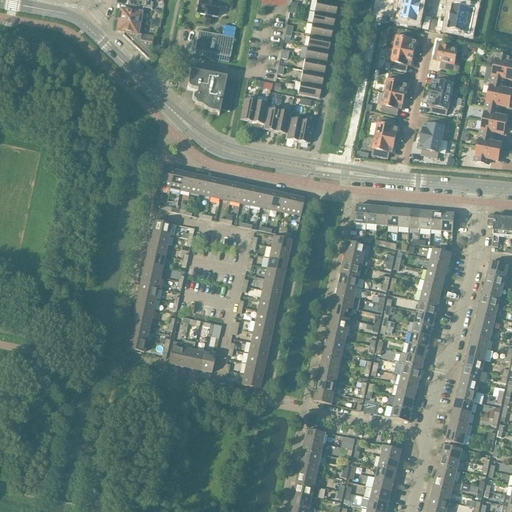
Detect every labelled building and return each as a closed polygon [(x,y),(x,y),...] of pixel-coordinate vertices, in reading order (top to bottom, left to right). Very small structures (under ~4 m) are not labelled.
[(142,0),(129,0),(128,6),(143,9),(145,2),(143,2),(142,0)] [(218,0),(204,0),(205,1),(201,0),(198,0),(196,14),(217,18),(220,3),(218,3),(218,0)] [(337,4),(316,0),(314,13),(334,17),(337,4)] [(398,0),(398,6),(420,11),(421,0),(398,0)] [(452,5),(450,17),(472,21),(474,10),(469,8),(467,8),(468,4),(462,3),(461,7),(452,5)] [(127,12),(120,11),(118,21),(138,25),(140,15),(142,15),(143,9),(128,6),(127,12)] [(397,6),(395,19),(397,19),(395,25),(407,27),(408,22),(417,23),(419,11),(420,11),(398,6),(397,6)] [(334,17),(314,13),(311,24),(332,29),(334,17)] [(450,17),(447,30),(456,32),(455,36),(461,37),(462,33),(463,33),(469,35),(472,21),(450,17)] [(140,42),(141,35),(137,35),(138,25),(118,21),(117,32),(123,33),(123,36),(122,36),(149,62),(149,61),(152,44),(140,42)] [(332,29),(311,24),(309,36),(330,40),(332,29)] [(380,46),(386,48),(390,29),(383,28),(380,46)] [(198,32),(194,52),(230,58),(233,39),(198,32)] [(414,36),(398,32),(396,38),(393,51),(413,55),(415,47),(416,42),(413,41),(414,36)] [(153,38),(141,35),(140,42),(152,44),(153,38)] [(330,40),(309,36),(307,48),(327,52),(330,40)] [(460,60),(462,53),(457,52),(457,51),(451,50),(451,46),(443,44),(442,48),(440,48),(437,63),(441,64),(440,70),(456,73),(457,67),(454,66),(456,59),(460,60)] [(327,52),(307,48),(305,60),(325,64),(327,52)] [(411,63),(413,55),(393,51),(391,63),(390,69),(406,73),(407,67),(410,68),(411,63)] [(511,63),(508,62),(509,58),(497,55),(496,60),(495,60),(494,69),(511,72),(511,63)] [(325,64),(305,60),(302,72),(323,76),(325,64)] [(511,81),(511,72),(494,69),(492,78),(491,82),(504,85),(504,80),(511,81)] [(226,78),(188,71),(190,74),(187,84),(187,85),(188,86),(188,87),(188,88),(189,88),(190,89),(191,89),(197,90),(197,94),(194,95),(193,96),(193,97),(192,98),(192,99),(193,100),(194,101),(195,102),(195,103),(195,104),(196,105),(197,105),(199,106),(201,107),(203,108),(206,111),(207,111),(208,111),(211,112),(216,113),(218,117),(219,111),(222,111),(229,113),(235,82),(228,80),(228,81),(225,80),(226,78)] [(323,76),(302,72),(300,83),(320,87),(323,76)] [(405,79),(388,76),(387,81),(384,94),(404,98),(406,91),(405,90),(406,85),(403,85),(405,79)] [(450,98),(453,85),(454,79),(438,76),(437,82),(434,81),(433,86),(432,86),(431,94),(450,98)] [(511,92),(511,91),(503,89),(504,85),(491,82),(490,87),(488,96),(510,100),(511,92)] [(320,87),(300,83),(297,96),(318,100),(320,87)] [(402,106),(404,98),(384,94),(381,107),(382,107),(381,113),(397,116),(398,110),(401,111),(402,106)] [(448,111),(450,98),(431,94),(429,101),(429,102),(428,107),(431,107),(430,113),(446,116),(448,111)] [(509,109),(510,100),(488,96),(486,104),(487,104),(486,109),(498,111),(499,107),(509,109)] [(256,103),(252,123),(263,126),(267,110),(268,105),(266,105),(267,100),(257,98),(256,103)] [(256,103),(243,100),(239,121),(252,123),(256,103)] [(507,118),(497,116),(498,111),(486,109),(485,113),(484,113),(483,122),(505,127),(507,118)] [(278,112),(267,110),(263,126),(262,130),(274,133),(278,112)] [(291,115),(278,112),(274,133),(285,135),(286,135),(289,119),(290,120),(291,115)] [(301,122),(290,120),(289,119),(286,135),(285,135),(284,140),(297,142),(301,122)] [(395,123),(379,119),(378,125),(375,137),(395,142),(396,134),(397,129),(394,128),(395,123)] [(441,141),(444,129),(444,128),(445,123),(429,119),(427,125),(424,124),(423,129),(422,137),(441,141)] [(313,124),(301,122),(297,142),(309,145),(313,124)] [(503,136),(505,127),(483,122),(481,131),(480,136),(493,138),(494,134),(503,136)] [(501,145),(492,143),(493,138),(480,136),(479,140),(477,149),(500,153),(501,145)] [(393,149),(395,142),(375,137),(372,150),(371,156),(387,160),(389,154),(392,154),(393,149)] [(439,154),(441,141),(422,137),(420,145),(419,150),(422,151),(421,156),(437,160),(438,154),(439,154)] [(498,162),(500,153),(477,149),(475,158),(476,158),(475,163),(487,165),(488,160),(498,162)] [(173,172),(163,169),(159,187),(169,189),(173,172)] [(183,174),(173,172),(169,189),(179,191),(183,174)] [(193,176),(183,174),(179,191),(189,194),(193,176)] [(203,178),(193,176),(189,194),(199,196),(203,178)] [(213,180),(203,178),(199,196),(209,198),(213,180)] [(223,182),(213,180),(209,198),(219,200),(223,182)] [(233,185),(223,182),(219,200),(229,202),(233,185)] [(243,187),(233,185),(229,202),(239,204),(243,187)] [(253,189),(243,187),(239,204),(249,207),(253,189)] [(263,191),(253,189),(249,207),(259,209),(263,191)] [(273,193),(263,191),(259,209),(269,211),(273,193)] [(283,196),(273,193),(269,211),(279,213),(283,196)] [(293,198),(283,196),(279,213),(289,215),(293,198)] [(304,200),(293,198),(289,215),(300,218),(304,200)] [(368,208),(356,206),(355,224),(366,225),(368,208)] [(378,208),(368,208),(366,225),(377,226),(378,208)] [(389,209),(378,208),(377,226),(388,227),(389,209)] [(400,210),(389,209),(388,227),(398,228),(400,210)] [(409,229),(411,211),(400,210),(398,228),(409,229)] [(420,230),(421,212),(411,211),(409,229),(420,230)] [(431,231),(432,213),(421,212),(420,230),(431,231)] [(441,232),(443,214),(432,213),(431,231),(441,232)] [(453,233),(454,215),(443,214),(441,232),(453,233)] [(511,239),(511,220),(495,219),(495,218),(495,217),(494,217),(494,216),(493,216),(492,215),(491,215),(490,216),(489,216),(489,217),(488,218),(487,228),(494,229),(492,248),(498,249),(499,238),(511,239)] [(171,226),(153,222),(151,233),(168,237),(171,226)] [(168,237),(151,233),(149,243),(166,247),(168,237)] [(191,242),(192,235),(188,235),(182,234),(181,240),(187,241),(191,242)] [(291,241),(273,238),(271,249),(288,252),(291,241)] [(166,247),(149,243),(146,254),(164,258),(166,247)] [(366,246),(348,243),(346,254),(363,257),(366,246)] [(288,252),(271,249),(268,259),(286,263),(288,252)] [(448,265),(451,254),(433,250),(430,261),(448,265)] [(164,258),(146,254),(144,265),(162,268),(164,258)] [(363,257),(346,254),(343,264),(361,268),(363,257)] [(286,263),(268,259),(266,270),(284,274),(286,263)] [(445,276),(448,265),(430,261),(428,271),(445,276)] [(505,278),(508,267),(491,263),(488,274),(505,278)] [(367,269),(361,268),(343,264),(341,275),(359,279),(365,280),(367,269)] [(162,268),(144,265),(142,275),(159,279),(162,268)] [(284,274),(266,270),(264,280),(282,284),(284,274)] [(443,286),(445,276),(428,271),(425,282),(443,286)] [(503,289),(505,278),(488,274),(485,284),(503,289)] [(159,279),(142,275),(139,286),(157,290),(159,279)] [(359,279),(341,275),(339,285),(356,289),(359,279)] [(282,284),(264,280),(262,291),(279,295),(282,284)] [(440,297),(443,286),(425,282),(423,292),(440,297)] [(500,299),(503,289),(485,284),(483,295),(500,299)] [(356,289),(339,285),(337,296),(354,300),(356,289)] [(157,290),(139,286),(137,297),(155,300),(157,290)] [(279,295),(262,291),(259,302),(277,305),(279,295)] [(437,307),(440,297),(423,292),(420,303),(437,307)] [(497,309),(500,299),(483,295),(480,305),(497,309)] [(360,301),(354,300),(337,296),(334,307),(352,310),(358,312),(360,301)] [(155,300),(137,297),(135,307),(152,311),(155,300)] [(277,305),(259,302),(257,312),(275,316),(277,305)] [(435,318),(437,307),(420,303),(417,313),(435,318)] [(495,320),(497,309),(480,305),(477,316),(495,320)] [(152,311),(135,307),(133,318),(150,322),(152,311)] [(352,310),(334,307),(332,317),(350,321),(352,310)] [(275,316),(257,312),(255,323),(272,327),(275,316)] [(432,328),(435,318),(417,313),(415,324),(432,328)] [(492,330),(495,320),(477,316),(475,326),(492,330)] [(350,321),(332,317),(330,328),(347,332),(350,321)] [(150,322),(133,318),(130,328),(148,332),(150,322)] [(272,327),(255,323),(252,334),(270,337),(272,327)] [(429,339),(432,328),(415,324),(412,334),(429,339)] [(489,341),(492,330),(475,326),(472,337),(489,341)] [(148,332),(130,328),(128,339),(146,343),(148,332)] [(347,332),(330,328),(327,338),(345,342),(347,332)] [(270,337),(252,334),(250,344),(268,348),(270,337)] [(427,349),(429,339),(412,334),(409,345),(427,349)] [(487,351),(489,341),(472,337),(469,347),(487,351)] [(345,342),(327,338),(325,349),(343,353),(345,342)] [(146,343),(128,339),(126,350),(143,354),(146,343)] [(172,343),(171,347),(168,365),(179,367),(182,350),(183,345),(172,343)] [(268,348),(250,344),(248,355),(266,358),(268,348)] [(424,360),(427,349),(409,345),(407,356),(424,360)] [(490,364),(493,353),(487,351),(469,347),(467,358),(484,362),(490,364)] [(343,353),(325,349),(323,360),(340,363),(343,353)] [(189,370),(193,352),(182,350),(179,367),(189,370)] [(203,354),(193,352),(189,370),(200,372),(203,354)] [(215,357),(203,354),(200,372),(211,374),(215,357)] [(266,358),(248,355),(246,365),(263,369),(266,358)] [(422,370),(424,360),(407,356),(404,366),(422,370)] [(481,373),(484,362),(467,358),(464,368),(481,373)] [(340,363),(323,360),(320,370),(338,374),(340,363)] [(263,369),(246,365),(243,376),(261,379),(263,369)] [(419,381),(422,370),(404,366),(401,376),(419,381)] [(479,383),(481,373),(464,368),(461,379),(479,383)] [(338,374),(320,370),(318,381),(336,385),(338,374)] [(261,379),(243,376),(241,387),(259,391),(261,379)] [(416,391),(419,381),(401,376),(399,387),(416,391)] [(476,394),(479,383),(461,379),(459,389),(476,394)] [(336,385),(318,381),(316,391),(333,395),(336,385)] [(414,402),(416,391),(399,387),(396,397),(414,402)] [(474,404),(476,394),(459,389),(456,400),(474,404)] [(333,395),(316,391),(314,402),(331,406),(333,395)] [(414,402),(396,397),(394,408),(411,412),(414,402)] [(471,415),(474,404),(456,400),(453,410),(471,415)] [(411,412),(394,408),(391,419),(408,423),(411,412)] [(468,425),(471,415),(453,410),(451,421),(468,425)] [(466,435),(468,425),(451,421),(448,431),(466,435)] [(325,434),(308,431),(305,442),(323,445),(325,434)] [(463,447),(466,435),(448,431),(445,442),(463,447)] [(352,452),(355,441),(344,438),(342,450),(347,451),(352,452)] [(323,445),(305,442),(303,452),(321,456),(323,445)] [(459,462),(462,451),(444,446),(442,457),(459,462)] [(401,451),(384,447),(381,458),(398,462),(401,451)] [(321,456),(303,452),(301,463),(318,467),(321,456)] [(456,472),(459,462),(442,457),(439,468),(456,472)] [(398,462),(381,458),(378,469),(396,473),(398,462)] [(318,467),(301,463),(299,473),(316,477),(318,467)] [(374,467),(369,486),(373,487),(378,468),(374,467)] [(454,483),(456,472),(439,468),(436,478),(454,483)] [(396,473),(378,469),(376,479),(393,483),(396,473)] [(316,477),(299,473),(296,484),(314,488),(316,477)] [(451,493),(454,483),(436,478),(434,489),(451,493)] [(393,483),(376,479),(373,489),(390,494),(393,483)] [(320,489),(314,488),(296,484),(294,495),(312,498),(317,500),(320,489)] [(390,494),(373,489),(370,500),(388,504),(390,494)] [(448,504),(451,493),(434,489),(431,499),(448,504)] [(312,498),(294,495),(292,505),(309,509),(312,498)] [(437,511),(446,511),(448,504),(431,499),(428,510),(437,511)] [(448,511),(451,511),(470,511),(471,507),(455,505),(456,500),(450,499),(448,511)] [(385,511),(388,504),(370,500),(368,511),(373,511),(385,511)]
